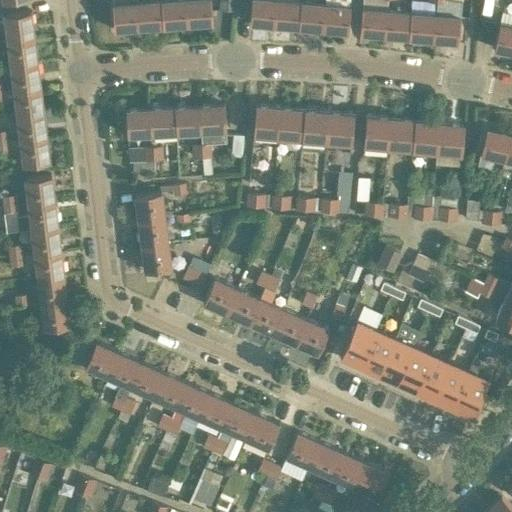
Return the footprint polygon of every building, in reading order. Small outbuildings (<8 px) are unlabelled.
[(112,28),(138,26),(135,0),(133,0),(111,2),(112,28)] [(160,0),(135,0),(138,26),(162,24),(160,0)] [(184,0),(160,0),(162,24),(186,23),(184,0)] [(210,0),(184,0),(186,23),(212,21),(210,0)] [(234,9),(235,0),(219,0),(219,7),(234,9)] [(251,0),(249,21),(274,23),(276,0),(251,0)] [(301,0),(276,0),(274,23),(298,26),(301,0)] [(301,0),(298,26),(323,28),(325,2),(304,0),(301,0)] [(385,34),(387,8),(388,0),(362,0),(360,32),(385,34)] [(446,0),(436,0),(436,1),(433,39),(458,41),(460,15),(449,14),(450,2),(446,2),(446,0)] [(350,5),(325,2),(323,28),(348,31),(350,5)] [(411,10),(387,8),(385,34),(409,36),(411,10)] [(6,38),(33,34),(29,9),(3,12),(6,38)] [(411,10),(409,36),(433,39),(435,12),(411,10)] [(493,46),(511,50),(511,24),(499,21),(493,46)] [(6,38),(9,62),(36,59),(33,34),(6,38)] [(36,59),(9,62),(12,87),(39,84),(36,59)] [(2,89),(0,88),(0,99),(14,98),(15,112),(42,109),(39,84),(12,87),(2,89)] [(224,102),(199,103),(201,129),(202,141),(203,155),(211,154),(212,154),(212,142),(227,141),(226,128),(224,102)] [(252,132),(277,134),(280,105),(255,102),(252,132)] [(176,131),(201,129),(199,103),(175,105),(176,131)] [(175,105),(151,106),(152,132),(176,131),(175,105)] [(280,105),(277,134),(302,136),(305,107),(280,105)] [(127,134),(152,132),(151,106),(125,108),(127,134)] [(302,136),(326,139),(329,110),(305,107),(302,136)] [(45,134),(42,109),(15,112),(19,137),(45,134)] [(329,110),(326,139),(351,141),(354,112),(329,110)] [(362,143),(387,145),(390,115),(365,113),(362,143)] [(414,118),(390,115),(387,145),(411,147),(414,118)] [(411,147),(436,150),(439,120),(414,118),(411,147)] [(463,122),(439,120),(436,150),(461,152),(463,122)] [(493,155),(503,157),(510,132),(486,126),(479,151),(480,151),(478,162),(491,166),(493,155)] [(7,128),(0,128),(0,139),(9,138),(7,128)] [(511,132),(510,132),(503,157),(511,159),(511,132)] [(244,134),(233,133),(231,154),(242,155),(244,134)] [(45,134),(19,137),(22,163),(48,159),(45,134)] [(9,138),(0,139),(0,150),(10,149),(9,138)] [(193,155),(203,155),(201,141),(192,142),(193,155)] [(154,144),(144,145),(145,157),(154,157),(154,144)] [(163,144),(154,144),(154,157),(163,157),(163,144)] [(154,170),(154,159),(133,160),(133,170),(154,170)] [(50,173),(24,177),(27,202),(53,199),(50,173)] [(186,181),(172,182),(173,189),(173,193),(187,191),(186,183),(186,181)] [(163,215),(160,189),(134,193),(137,218),(163,215)] [(246,190),(245,204),(271,206),(271,192),(247,190),(246,190)] [(271,192),(271,206),(295,208),(296,194),(271,192)] [(16,193),(2,194),(3,205),(18,203),(16,193)] [(296,194),(295,208),(320,210),(321,196),(296,194)] [(321,196),(320,210),(339,211),(339,197),(321,196)] [(480,215),(482,197),(470,196),(468,214),(480,215)] [(18,203),(3,205),(3,211),(4,211),(6,230),(30,227),(56,224),(53,199),(27,202),(28,213),(18,214),(17,209),(18,209),(18,203)] [(365,199),(364,212),(382,213),(383,200),(365,199)] [(388,214),(406,215),(407,202),(399,202),(389,201),(388,214)] [(414,203),(413,216),(431,217),(432,204),(424,203),(415,203),(414,203)] [(438,217),(456,218),(457,205),(439,204),(438,217)] [(483,208),(482,221),(491,222),(492,209),(483,208)] [(492,209),(491,222),(500,222),(501,209),(492,209)] [(189,210),(175,213),(176,223),(191,222),(189,210)] [(137,218),(140,243),(167,240),(163,215),(137,218)] [(59,248),(56,224),(30,227),(33,252),(59,248)] [(482,231),(478,241),(499,250),(501,245),(511,250),(511,238),(505,235),(504,238),(488,232),(487,233),(482,231)] [(170,265),(167,240),(140,243),(143,268),(170,265)] [(22,242),(8,244),(9,254),(23,253),(22,242)] [(399,249),(385,243),(377,259),(391,266),(399,249)] [(62,273),(59,248),(33,252),(36,276),(62,273)] [(426,278),(437,256),(421,248),(410,269),(426,278)] [(23,253),(9,254),(10,265),(24,263),(23,253)] [(207,271),(188,263),(183,275),(201,283),(207,271)] [(261,268),(255,281),(265,286),(270,273),(261,268)] [(496,287),(506,292),(511,294),(511,279),(511,282),(487,271),(483,281),(496,287)] [(36,276),(39,301),(65,298),(62,273),(36,276)] [(270,273),(265,286),(274,290),(276,287),(280,277),(270,273)] [(226,310),(237,286),(213,275),(202,300),(226,310)] [(378,289),(389,293),(392,286),(382,281),(378,289)] [(483,281),(479,290),(491,297),(496,287),(483,281)] [(237,286),(226,310),(249,320),(259,296),(237,286)] [(403,291),(392,286),(389,293),(400,298),(403,291)] [(306,289),(300,302),(310,306),(311,306),(317,294),(306,289)] [(13,293),(14,304),(29,303),(28,292),(13,293)] [(511,294),(506,292),(495,315),(511,322),(511,294)] [(259,296),(249,320),(271,331),(282,306),(259,296)] [(68,323),(65,298),(39,301),(42,327),(68,323)] [(425,310),(429,302),(418,298),(415,305),(419,307),(425,310)] [(336,302),(330,315),(340,320),(346,307),(336,302)] [(440,307),(429,302),(425,310),(437,315),(440,307)] [(282,306),(271,331),(294,341),(305,317),(282,306)] [(462,326),(466,319),(455,314),(452,321),(462,326)] [(328,327),(306,317),(305,317),(294,341),(318,351),(328,327)] [(358,363),(375,325),(355,317),(339,354),(344,356),(358,363)] [(473,331),(476,324),(466,319),(462,326),(473,331)] [(376,325),(359,362),(378,370),(395,333),(376,325)] [(484,327),(481,334),(492,339),(495,332),(484,327)] [(395,333),(378,370),(397,378),(413,341),(395,333)] [(107,375),(118,350),(95,340),(84,365),(107,375)] [(413,341),(397,378),(415,387),(432,350),(413,341)] [(118,350),(107,375),(120,381),(115,394),(111,404),(120,408),(126,395),(130,385),(141,361),(118,350)] [(432,350),(415,387),(434,395),(451,358),(432,350)] [(451,358),(434,395),(452,404),(469,366),(468,366),(451,358)] [(130,385),(130,386),(153,396),(164,371),(141,361),(130,385)] [(469,366),(452,404),(472,412),(490,371),(470,361),(468,366),(469,366)] [(186,381),(164,371),(153,396),(175,406),(186,381)] [(186,381),(175,406),(198,416),(209,391),(186,381)] [(232,402),(209,391),(198,416),(221,426),(232,402)] [(126,395),(120,408),(130,412),(136,399),(127,395),(126,395)] [(232,402),(221,426),(244,436),(255,412),(232,402)] [(162,411),(157,424),(166,428),(172,415),(162,411)] [(278,422),(255,412),(244,436),(267,447),(278,422)] [(172,415),(166,428),(176,432),(181,420),(172,415)] [(308,465),(319,440),(295,430),(285,454),(308,465)] [(208,431),(202,444),(211,448),(217,435),(208,431)] [(217,435),(211,448),(221,453),(227,440),(217,435)] [(342,451),(319,440),(308,465),(331,475),(342,451)] [(365,461),(342,451),(331,475),(354,485),(365,461)] [(35,455),(29,471),(38,475),(44,459),(35,455)] [(263,456),(257,468),(267,472),(272,460),(263,456)] [(44,459),(38,475),(46,478),(52,462),(44,459)] [(272,460),(267,472),(276,476),(282,464),(272,460)] [(388,471),(365,461),(354,485),(378,495),(388,471)] [(194,495),(214,502),(225,470),(205,463),(194,495)] [(79,472),(73,488),(82,491),(88,475),(79,472)] [(88,475),(82,491),(90,494),(96,478),(88,475)] [(312,493),(321,497),(327,484),(317,480),(312,493)] [(327,484),(321,497),(331,502),(337,489),(327,484)] [(483,511),(511,511),(511,505),(501,494),(483,511)] [(358,511),(363,501),(354,497),(348,509),(355,511),(358,511)] [(150,498),(144,511),(155,511),(159,502),(150,498)] [(159,502),(155,511),(164,511),(167,505),(159,502)]
